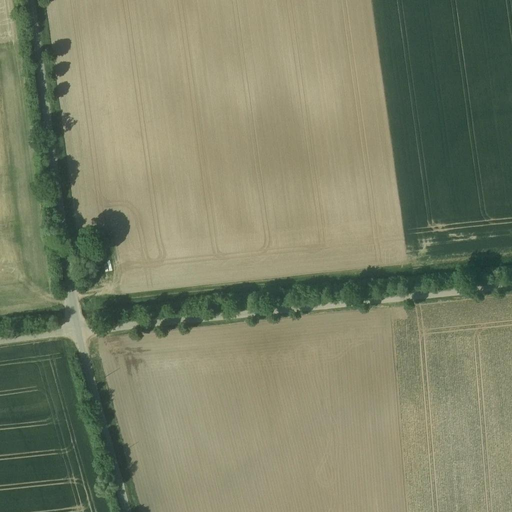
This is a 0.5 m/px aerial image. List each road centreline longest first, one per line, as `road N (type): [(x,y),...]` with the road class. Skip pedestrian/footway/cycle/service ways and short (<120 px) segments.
road 1 (unclassified): [(511,281),(80,326)]
road 2 (unclassified): [(32,0),(80,326)]
road 3 (unclassified): [(80,326),(127,511)]
